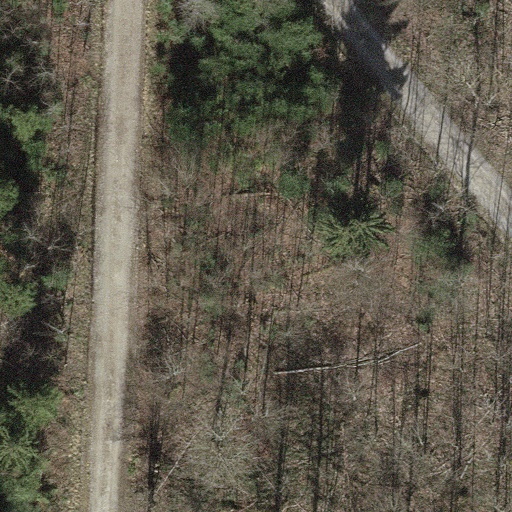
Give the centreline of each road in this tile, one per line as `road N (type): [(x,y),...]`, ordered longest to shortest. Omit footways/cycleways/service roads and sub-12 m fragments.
road 1 (track): [(103,511),(128,0)]
road 2 (track): [(331,0),(511,214)]
